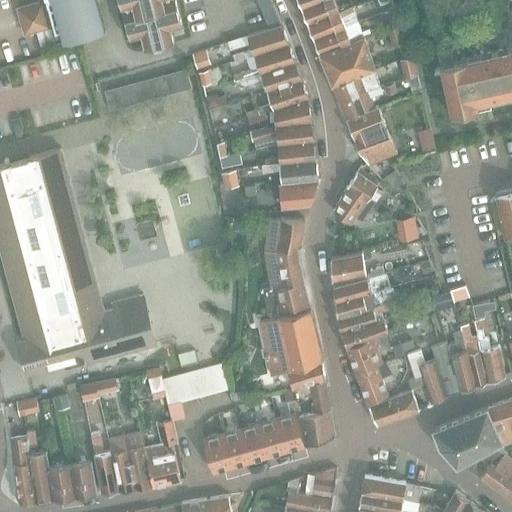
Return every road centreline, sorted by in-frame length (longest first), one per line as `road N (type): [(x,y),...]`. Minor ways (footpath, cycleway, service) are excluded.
road 1 (residential): [(357,449),(313,251),(336,144),(283,0)]
road 2 (residential): [(49,511),(357,449)]
road 3 (residential): [(411,429),(421,450),(506,511)]
